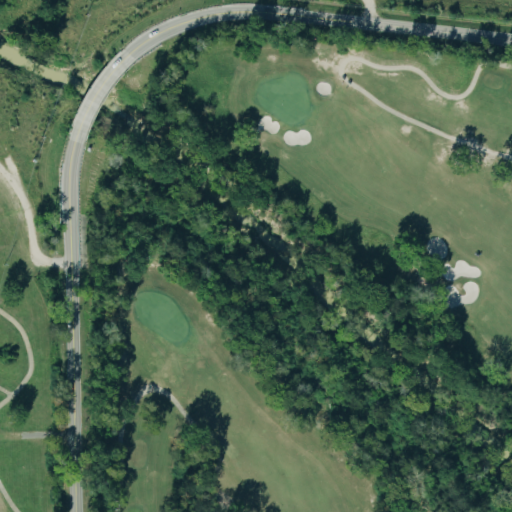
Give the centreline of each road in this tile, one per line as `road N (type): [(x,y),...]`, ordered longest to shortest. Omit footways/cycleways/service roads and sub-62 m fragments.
road 1 (tertiary): [(122,58),(158,31),(228,11),(511,39)]
road 2 (tertiary): [(74,511),(67,193),(75,135)]
